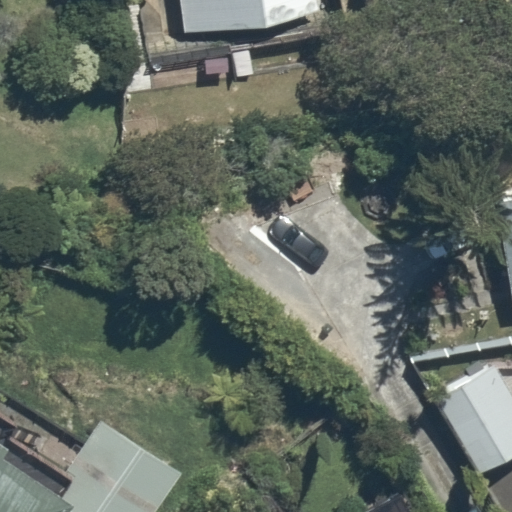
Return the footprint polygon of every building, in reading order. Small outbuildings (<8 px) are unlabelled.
[(342,0),(168,0),(172,30),(343,8),(342,0)] [(511,180),(489,185),(508,305),(511,304),(511,180)] [(511,363),(496,336),(413,385),(465,472),(511,443),(511,363)] [(143,511),(170,473),(98,423),(57,482),(36,511),(143,511)] [(0,511),(36,511),(57,482),(0,442),(0,511)] [(223,511),(212,497),(191,511),(223,511)]
